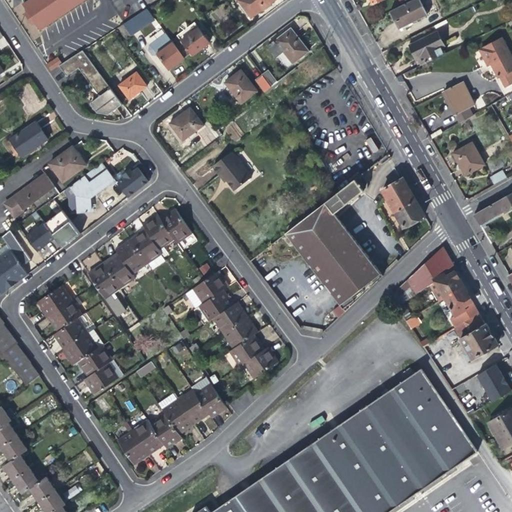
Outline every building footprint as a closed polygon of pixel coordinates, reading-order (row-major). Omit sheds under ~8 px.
[(82,0),(27,0),(22,3),(27,11),(34,21),(39,29),(82,0)] [(238,0),(252,17),(266,6),(274,0),(238,0)] [(411,0),(407,2),(390,10),(394,20),(398,28),(427,14),(420,0),(411,0)] [(155,19),(147,8),(123,23),(131,35),(155,19)] [(27,11),(25,13),(28,18),(31,23),(34,21),(27,11)] [(185,59),(197,50),(209,42),(199,28),(181,41),(175,46),(184,58),(185,59)] [(309,51),(291,29),(281,36),(268,46),(276,57),(284,52),(293,63),(309,51)] [(420,65),(446,52),(436,31),(410,44),(416,55),(420,65)] [(158,54),(169,69),(178,63),(184,58),(175,46),(166,34),(150,46),(150,50),(153,54),(157,54),(158,54)] [(511,58),(502,38),(480,49),(488,65),(492,63),(499,76),(500,77),(505,87),(511,83),(511,58)] [(122,104),(82,49),(58,65),(62,69),(66,76),(78,67),(99,96),(90,102),(94,107),(97,112),(109,114),(122,104)] [(57,56),(46,63),(50,69),(61,62),(57,56)] [(240,103),(257,90),(241,70),(234,75),(225,82),(240,103)] [(268,70),(262,75),(272,87),(278,83),(268,70)] [(118,85),(129,99),(138,92),(147,86),(137,71),(118,85)] [(255,79),(265,92),(272,87),(262,75),(255,79)] [(472,80),(462,85),(462,83),(441,93),(446,104),(452,115),(473,105),(469,95),(478,91),(472,80)] [(183,140),(203,125),(190,108),(170,123),(183,140)] [(36,121),(10,139),(22,157),(47,139),(41,130),(36,121)] [(472,142),(453,153),(459,165),(465,175),(484,165),(472,142)] [(74,146),(73,147),(50,163),(63,182),(86,165),(80,155),(74,146)] [(234,190),(251,177),(231,151),(213,166),(220,175),(222,173),(226,179),(234,190)] [(102,163),(70,187),(75,194),(77,211),(77,212),(93,211),(91,198),(115,181),(109,173),(102,163)] [(123,197),(148,184),(138,165),(117,176),(120,181),(116,183),(123,197)] [(4,201),(14,215),(55,184),(45,171),(4,201)] [(492,180),(495,185),(504,180),(500,172),(495,176),(496,178),(492,180)] [(287,233),(320,277),(331,269),(361,246),(385,227),(376,216),(352,234),(343,223),(336,213),(368,188),(368,181),(362,173),(339,191),(291,229),(287,233)] [(382,189),(399,218),(419,206),(402,177),(382,189)] [(69,212),(77,211),(75,194),(70,187),(64,191),(68,198),(69,212)] [(511,209),(511,192),(479,212),(474,214),(478,221),(481,225),(504,212),(505,214),(511,209)] [(166,211),(159,217),(174,239),(177,243),(192,233),(173,206),(166,211)] [(404,228),(425,216),(422,211),(419,206),(399,218),(404,228)] [(59,250),(80,233),(59,209),(25,238),(37,253),(51,241),(59,250)] [(160,249),(174,239),(159,217),(156,213),(149,218),(141,223),(145,227),(160,249)] [(163,253),(160,249),(145,227),(136,233),(129,238),(147,264),(163,253)] [(11,251),(22,266),(29,260),(9,232),(1,237),(11,251)] [(488,238),(491,244),(497,240),(494,235),(488,238)] [(132,274),(147,264),(129,238),(123,242),(115,248),(117,252),(132,274)] [(384,276),(361,246),(331,269),(356,302),(384,276)] [(417,295),(430,287),(436,284),(434,281),(445,274),(443,271),(454,265),(450,257),(444,246),(396,291),(397,292),(394,296),(396,299),(400,296),(401,297),(411,286),(417,295)] [(20,280),(28,274),(22,266),(11,251),(2,258),(1,256),(0,256),(0,269),(13,286),(20,280)] [(135,278),(132,274),(117,252),(109,257),(102,262),(120,289),(135,278)] [(111,295),(120,289),(102,262),(96,267),(87,273),(117,316),(125,310),(118,299),(115,301),(111,295)] [(199,267),(203,274),(211,269),(207,262),(199,267)] [(439,289),(444,298),(464,286),(459,277),(455,271),(456,269),(454,265),(443,271),(445,274),(434,281),(436,284),(430,287),(434,293),(439,289)] [(13,286),(0,269),(0,295),(5,291),(13,286)] [(346,311),(356,302),(331,269),(320,277),(331,291),(346,311)] [(193,289),(203,304),(224,289),(230,285),(225,279),(220,271),(204,281),(193,289)] [(43,310),(48,318),(73,300),(62,284),(36,301),(43,310)] [(462,312),(467,319),(479,312),(473,300),(464,286),(444,298),(450,307),(455,316),(462,312)] [(209,322),(213,319),(235,304),(230,297),(224,289),(203,304),(199,307),(209,322)] [(54,327),(58,332),(79,317),(83,315),(73,300),(48,318),(54,327)] [(213,319),(224,335),(250,317),(245,310),(239,302),(235,304),(213,319)] [(169,305),(164,309),(168,315),(173,312),(169,305)] [(339,306),(332,310),(336,317),(343,312),(339,306)] [(472,360),(499,344),(490,330),(479,312),(467,319),(454,327),(455,328),(462,339),(461,340),(467,350),(462,353),(467,362),(472,359),(472,360)] [(416,315),(412,317),(408,320),(413,328),(421,323),(416,315)] [(5,323),(0,316),(0,352),(5,359),(27,386),(40,375),(30,363),(31,362),(17,344),(18,342),(4,324),(5,323)] [(90,333),(79,317),(58,332),(54,335),(60,344),(65,351),(90,333)] [(224,335),(234,349),(255,335),(260,331),(254,324),(250,317),(224,335)] [(95,330),(90,333),(65,351),(70,358),(75,365),(78,363),(104,346),(105,344),(95,330)] [(241,369),(246,365),(266,351),(262,345),(255,335),(234,349),(229,352),(241,369)] [(420,343),(424,348),(431,343),(428,338),(425,339),(420,343)] [(114,360),(104,346),(78,363),(84,371),(88,377),(114,360)] [(271,348),(266,351),(246,365),(255,379),(280,361),(277,357),(271,348)] [(114,360),(88,377),(84,380),(90,388),(94,394),(124,373),(114,360)] [(136,371),(140,378),(156,368),(151,361),(136,371)] [(494,401),(511,390),(496,363),(478,373),(494,401)] [(391,511),(479,452),(422,369),(213,511),(211,511),(207,505),(197,511),(391,511)] [(193,389),(196,394),(211,415),(213,419),(221,414),(228,409),(207,378),(192,388),(193,389)] [(193,389),(178,399),(196,425),(203,420),(211,415),(196,394),(193,389)] [(189,430),(196,425),(178,399),(174,393),(158,403),(166,414),(180,436),(189,430)] [(0,428),(10,422),(13,420),(3,406),(0,408),(0,428)] [(511,410),(489,423),(504,449),(511,443),(511,410)] [(183,439),(180,436),(166,414),(151,424),(166,446),(168,450),(176,444),(183,439)] [(157,452),(166,446),(151,424),(148,419),(133,429),(151,456),(157,452)] [(19,436),(10,422),(0,428),(0,443),(3,448),(19,436)] [(143,462),(151,456),(133,429),(118,440),(136,466),(143,462)] [(28,449),(19,436),(3,448),(7,454),(12,461),(21,454),(28,449)] [(30,468),(21,454),(12,461),(4,466),(10,475),(13,480),(30,468)] [(39,481),(30,468),(13,480),(18,487),(22,493),(30,488),(39,481)] [(47,476),(39,481),(30,488),(36,497),(40,502),(56,491),(47,476)] [(65,504),(56,491),(40,502),(44,509),(46,511),(53,511),(63,505),(65,504)]
